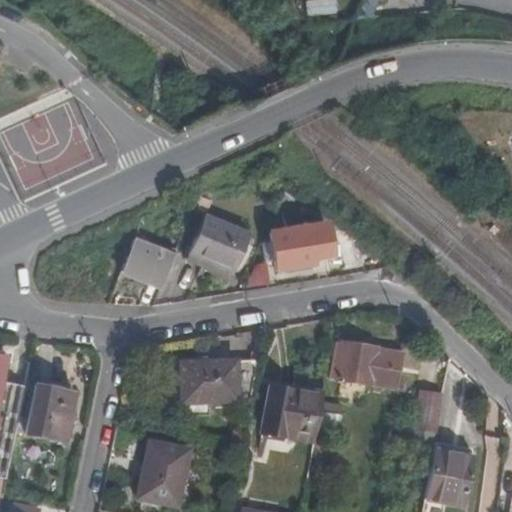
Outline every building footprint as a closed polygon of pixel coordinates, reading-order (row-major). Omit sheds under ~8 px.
[(317,0),(306,0),(306,16),(337,15),(336,0),(317,0)] [(373,20),(379,0),(362,0),(358,14),(373,20)] [(232,273),(234,267),(244,244),(248,234),(202,215),(187,254),(213,265),(228,271),(232,273)] [(329,257),(323,224),(269,233),(276,271),(311,266),(310,260),(329,257)] [(160,287),(175,250),(135,234),(120,271),(160,287)] [(244,244),(234,267),(240,269),(249,246),(244,244)] [(226,277),(228,271),(213,265),(211,271),(226,277)] [(335,378),(394,388),(399,352),(373,348),(373,346),(341,341),(341,342),(336,341),(332,363),(337,364),(335,378)] [(58,349),(53,367),(67,371),(72,353),(58,349)] [(0,358),(0,503),(3,492),(29,363),(0,358)] [(236,361),(181,361),(182,401),(210,400),(210,403),(236,402),(236,392),(236,361)] [(257,361),(236,361),(236,392),(251,392),(257,361)] [(313,441),(322,392),(269,384),(260,432),(313,441)] [(411,428),(436,433),(443,389),(418,384),(411,428)] [(62,442),(72,394),(34,385),(25,434),(62,442)] [(186,449),(147,441),(137,497),(176,504),(186,449)] [(473,456),(435,449),(434,457),(472,463),(473,456)] [(434,457),(425,505),(464,511),(472,463),(434,457)]
